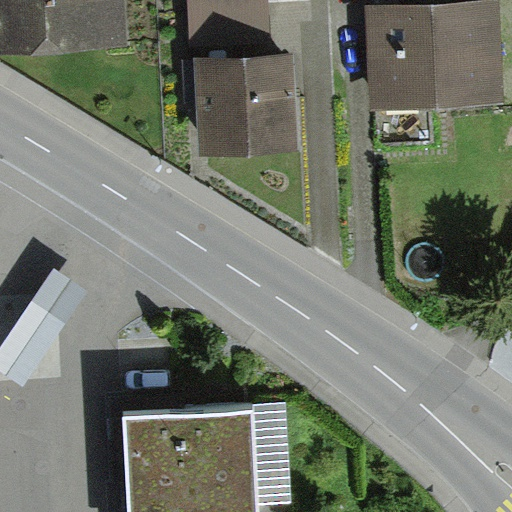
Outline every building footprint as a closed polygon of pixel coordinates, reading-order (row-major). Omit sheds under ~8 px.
[(0,0),(0,49),(114,45),(111,0),(0,0)] [(484,0),(399,0),(350,1),(353,106),(488,102),(484,0)] [(277,53),(191,55),(194,153),(279,151),(277,53)] [(87,290),(57,269),(0,349),(0,375),(17,388),(87,290)] [(262,511),(258,401),(123,407),(127,511),(262,511)]
